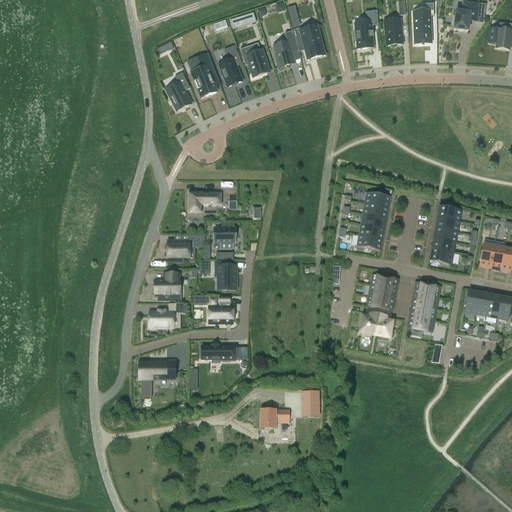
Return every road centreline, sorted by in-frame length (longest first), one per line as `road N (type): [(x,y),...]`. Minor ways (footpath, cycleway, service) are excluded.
road 1 (residential): [(511,83),(392,81),(215,133)]
road 2 (tertiary): [(92,400),(97,310),(149,139)]
road 3 (residential): [(125,354),(241,332),(249,254)]
road 4 (residential): [(125,354),(134,285),(165,191)]
road 5 (tertiary): [(149,139),(128,0)]
